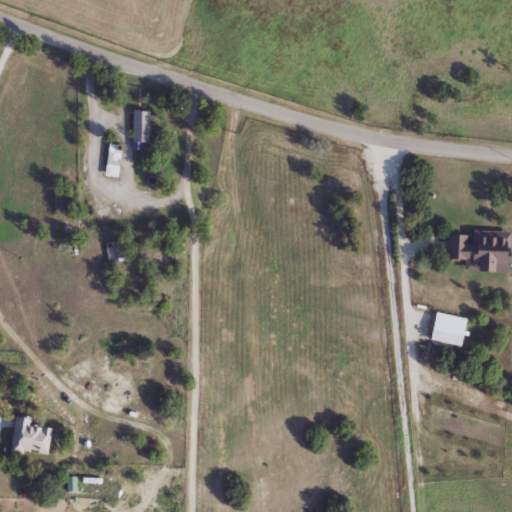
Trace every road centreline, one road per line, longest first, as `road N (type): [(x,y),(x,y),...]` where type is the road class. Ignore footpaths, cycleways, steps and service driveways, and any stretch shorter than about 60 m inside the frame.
road 1 (tertiary): [(511,157),(385,143),(281,115),(0,19)]
road 2 (residential): [(195,89),(185,175),(195,268),(190,511)]
road 3 (residential): [(385,143),(409,511)]
